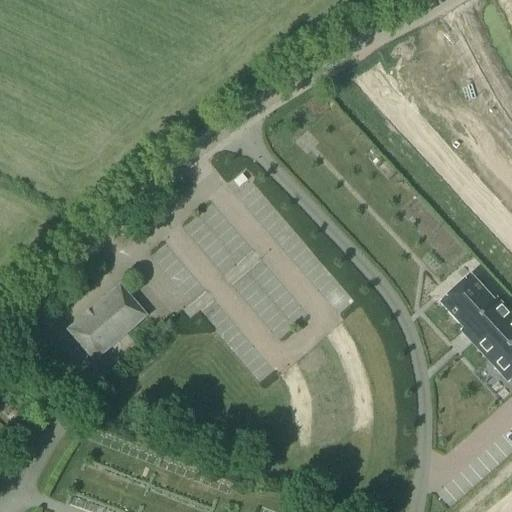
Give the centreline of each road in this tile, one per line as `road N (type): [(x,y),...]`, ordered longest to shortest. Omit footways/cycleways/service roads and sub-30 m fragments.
road 1 (unclassified): [(229,128),(384,288),(405,326),(425,403),(413,511)]
road 2 (unclassified): [(229,128),(98,236),(0,331)]
road 3 (residential): [(342,56),(511,243)]
road 4 (unclassified): [(342,56),(229,128)]
